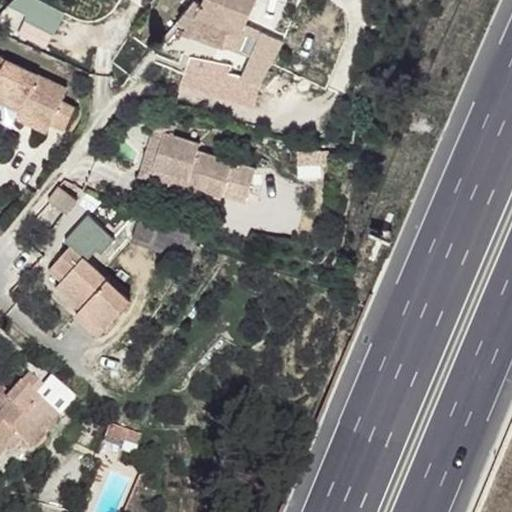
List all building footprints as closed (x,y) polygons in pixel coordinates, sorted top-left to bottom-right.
[(197,0),(195,0),(180,18),(193,27),(203,4),(197,0)] [(205,0),(203,4),(193,27),(204,18),(236,28),(244,31),(257,0),(205,0)] [(193,27),(193,31),(227,44),(236,28),(204,18),(193,27)] [(2,42),(0,44),(0,91),(24,107),(53,123),(65,131),(79,106),(67,98),(75,83),(2,42)] [(194,54),(188,72),(226,88),(235,62),(194,54)] [(24,107),(18,115),(46,134),(53,123),(24,107)] [(157,125),(141,174),(186,189),(188,186),(191,175),(156,162),(168,129),(157,125)] [(203,141),(168,129),(156,162),(191,175),(188,186),(220,196),(222,193),(245,199),(256,167),(200,149),(203,141)] [(313,150),(291,150),(292,165),(314,164),(313,150)] [(63,180),(51,197),(69,212),(82,197),(63,180)] [(152,211),(148,219),(202,243),(208,233),(152,211)] [(148,219),(141,238),(196,260),(202,243),(148,219)] [(72,243),(57,261),(70,271),(65,278),(61,282),(78,296),(101,267),(72,243)] [(57,261),(52,267),(65,278),(70,271),(57,261)] [(101,267),(78,296),(86,304),(110,325),(135,296),(101,267)] [(86,304),(81,310),(106,331),(110,325),(86,304)] [(0,455),(4,450),(14,438),(21,444),(29,449),(41,435),(47,439),(62,421),(43,404),(36,399),(46,388),(22,369),(1,396),(4,400),(0,404),(0,455)] [(46,388),(36,399),(43,404),(52,394),(46,388)] [(136,449),(140,436),(112,427),(107,440),(136,449)] [(41,435),(29,449),(37,456),(49,441),(47,439),(41,435)] [(14,438),(4,450),(10,455),(21,444),(14,438)]
